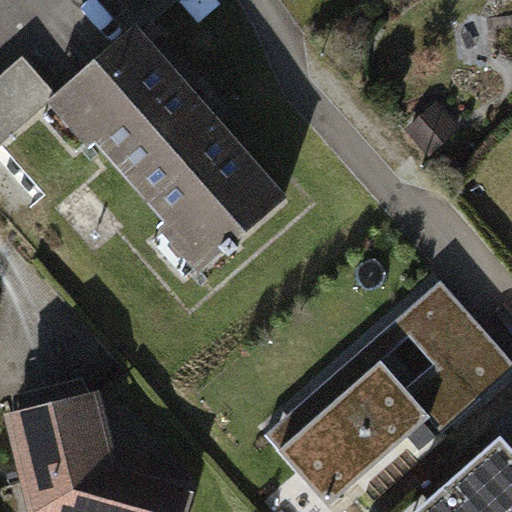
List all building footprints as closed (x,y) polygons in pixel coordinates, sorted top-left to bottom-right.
[(126,0),(149,25),(177,0),(126,0)] [(137,29),(60,96),(62,98),(64,101),(66,99),(207,260),(205,262),(210,267),(227,252),(232,258),(241,250),(236,245),(287,200),(282,195),(280,196),(140,36),(142,34),(137,29)] [(60,96),(26,57),(0,79),(0,152),(62,98),(60,96)] [(437,110),(413,131),(434,154),(458,133),(437,110)] [(491,334),(444,282),(403,316),(448,365),(413,395),(374,351),(347,376),(356,387),(283,452),(330,508),(432,418),(446,435),(507,379),(479,345),(491,334)] [(44,511),(176,511),(183,490),(115,469),(97,402),(18,421),(40,511),(44,511)] [(511,511),(511,446),(504,437),(419,511),(511,511)]
